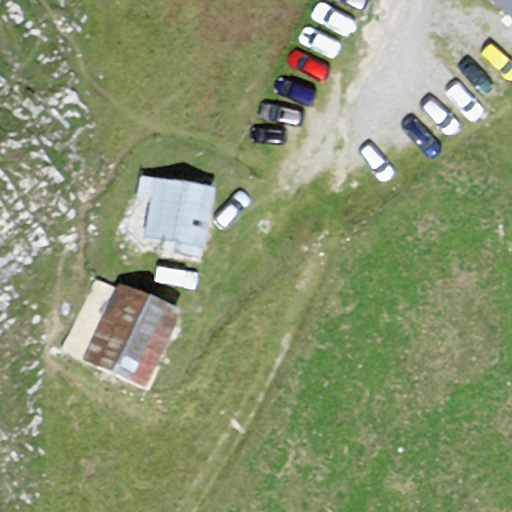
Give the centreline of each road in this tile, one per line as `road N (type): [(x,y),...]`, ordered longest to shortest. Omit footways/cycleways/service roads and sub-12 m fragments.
road 1 (track): [(344,179),(245,427),(191,511)]
road 2 (track): [(344,179),(389,93),(423,0)]
